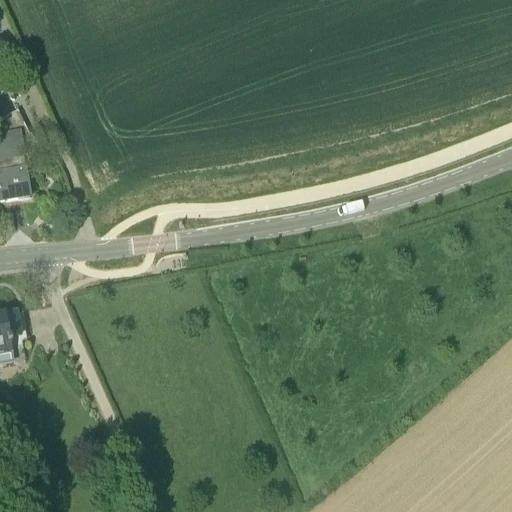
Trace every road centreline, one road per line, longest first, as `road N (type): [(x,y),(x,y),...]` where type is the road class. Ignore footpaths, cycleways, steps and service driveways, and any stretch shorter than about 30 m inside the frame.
road 1 (tertiary): [(39,256),(306,223),(383,205),(511,157)]
road 2 (unclassified): [(152,511),(39,256)]
